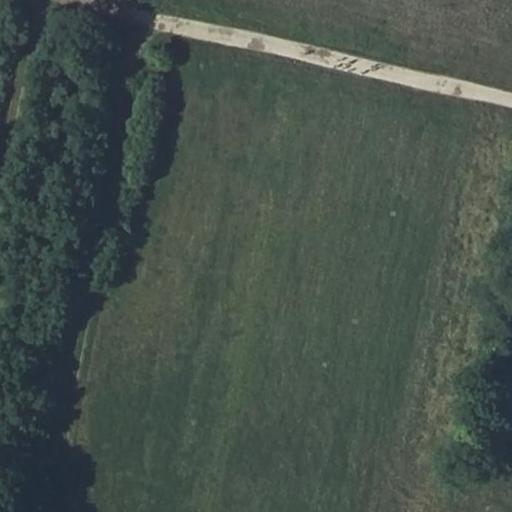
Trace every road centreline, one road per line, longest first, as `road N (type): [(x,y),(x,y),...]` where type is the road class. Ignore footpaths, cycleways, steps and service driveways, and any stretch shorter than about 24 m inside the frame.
road 1 (track): [(511,101),(90,0)]
road 2 (track): [(0,152),(23,29),(38,0)]
